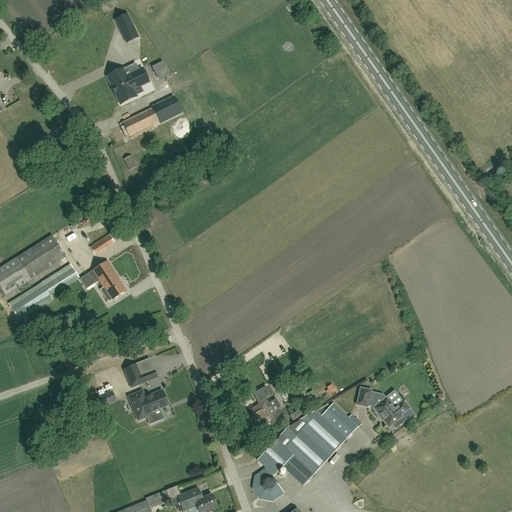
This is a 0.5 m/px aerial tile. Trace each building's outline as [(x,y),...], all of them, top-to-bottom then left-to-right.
[(121,32),(126,43),(126,44),(127,44),(132,41),(138,38),(135,32),(132,26),(127,15),(115,21),(121,32)] [(168,73),(163,62),(152,68),(157,79),(168,73)] [(123,70),(109,77),(107,77),(107,78),(111,87),(112,88),(115,95),(120,104),(120,105),(120,104),(122,104),(136,97),(133,90),(141,86),(148,83),(142,69),(138,71),(130,75),(127,68),(123,70)] [(160,124),(182,114),(174,97),(152,108),(153,109),(160,123),(160,124)] [(129,138),(160,123),(153,109),(122,124),(129,138)] [(61,163),(70,160),(68,155),(59,158),(61,163)] [(131,157),(123,161),(129,172),(137,168),(131,157)] [(95,256),(114,243),(109,235),(89,248),(95,256)] [(0,271),(0,290),(5,298),(66,258),(53,237),(0,271)] [(105,289),(118,280),(119,279),(108,263),(80,281),(87,290),(99,282),(103,288),(104,290),(105,289)] [(54,300),(52,297),(79,279),(71,266),(10,306),(20,322),(54,300)] [(104,290),(103,288),(100,290),(108,303),(112,300),(112,301),(126,292),(118,280),(105,289),(104,290)] [(131,389),(149,382),(157,379),(154,371),(142,376),(138,365),(124,371),(131,389)] [(332,385),(327,388),(330,394),(336,391),(332,385)] [(360,389),(357,406),(367,408),(368,406),(373,408),(374,409),(373,409),(389,429),(393,426),(395,429),(405,421),(401,417),(410,410),(403,402),(402,403),(394,392),(387,398),(385,399),(383,396),(371,394),(371,392),(360,389)] [(146,416),(169,407),(162,391),(145,398),(143,392),(129,398),(138,422),(147,418),(146,416)] [(98,397),(101,405),(114,400),(111,392),(98,397)] [(288,393),(280,398),(285,404),(292,399),(288,393)] [(314,401),(311,396),(303,400),(306,406),(314,401)] [(259,423),(263,430),(270,426),(271,428),(284,420),(278,409),(281,408),(276,400),(270,404),(267,406),(264,401),(261,403),(252,409),(255,415),(249,418),(247,419),(252,427),(259,423)] [(354,419),(351,423),(332,406),(331,408),(328,405),(291,426),(258,462),(265,470),(273,478),(282,469),(303,488),(357,429),(358,429),(361,426),(354,419)] [(351,465),(364,453),(360,449),(347,461),(351,465)] [(284,494),(265,470),(254,477),(253,490),(260,500),(272,502),(284,494)] [(212,496),(202,500),(198,490),(178,498),(183,511),(197,506),(198,511),(212,511),(218,510),(212,496)] [(170,501),(169,499),(166,492),(146,500),(147,502),(123,511),(150,511),(149,510),(170,501)]
